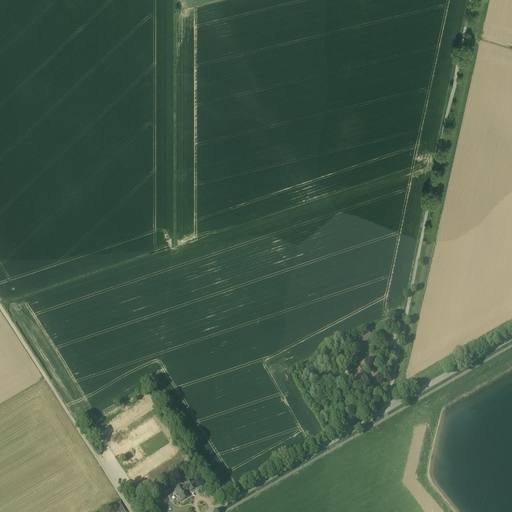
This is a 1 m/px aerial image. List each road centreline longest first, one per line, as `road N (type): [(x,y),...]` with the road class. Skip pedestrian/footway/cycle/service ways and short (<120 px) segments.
road 1 (unclassified): [(391,407),(471,0)]
road 2 (secondary): [(209,511),(391,407)]
road 3 (secondary): [(391,407),(511,337)]
